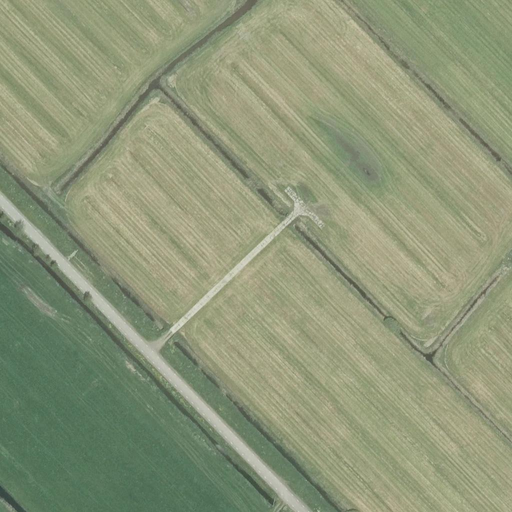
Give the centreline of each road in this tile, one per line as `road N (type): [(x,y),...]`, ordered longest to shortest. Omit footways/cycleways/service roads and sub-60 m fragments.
road 1 (tertiary): [(303,511),(0,199)]
road 2 (track): [(303,205),(147,352)]
